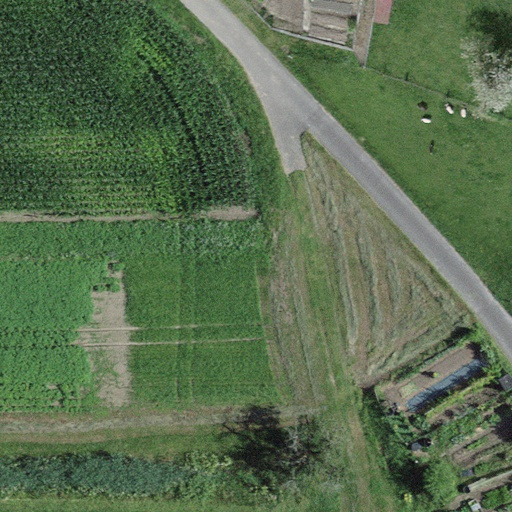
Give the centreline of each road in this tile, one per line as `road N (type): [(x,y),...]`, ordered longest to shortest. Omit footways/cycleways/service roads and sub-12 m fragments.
road 1 (track): [(511,354),(382,197),(187,0)]
road 2 (track): [(271,90),(380,511)]
